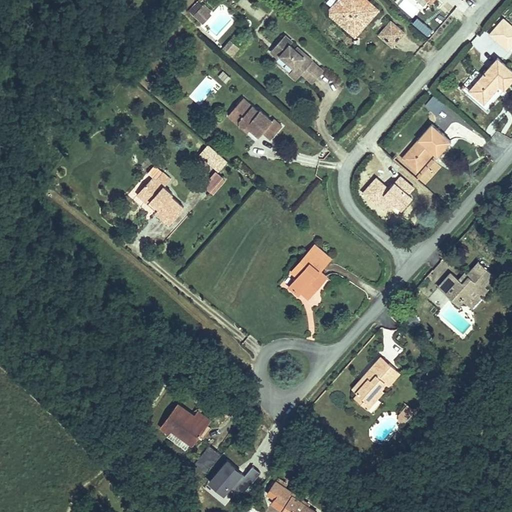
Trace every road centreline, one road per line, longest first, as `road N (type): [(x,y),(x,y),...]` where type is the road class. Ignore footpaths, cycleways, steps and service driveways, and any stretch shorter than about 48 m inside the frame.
road 1 (unclassified): [(490,0),(342,177),(355,213),(413,264)]
road 2 (unclassified): [(289,368),(346,341),(413,264)]
road 3 (unclassified): [(413,264),(511,152)]
